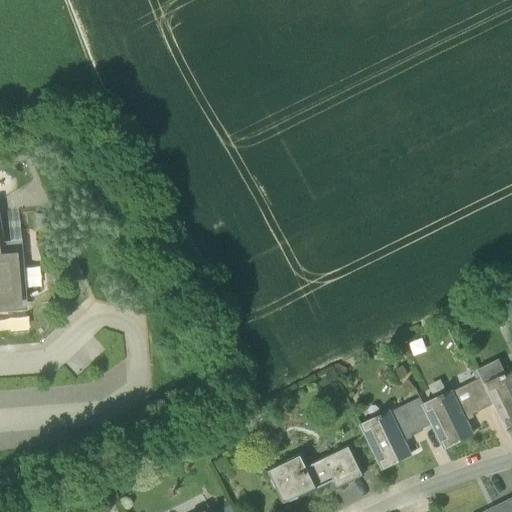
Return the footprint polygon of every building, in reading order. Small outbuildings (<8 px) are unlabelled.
[(35,225),(43,226),(44,214),(36,214),(35,225)] [(0,303),(18,302),(14,256),(0,257),(0,303)] [(490,394),(494,403),(505,427),(511,423),(511,367),(511,368),(511,370),(511,372),(507,375),(499,358),(477,369),(482,378),(485,385),(490,394)] [(494,403),(490,394),(485,385),(482,378),(445,396),(444,395),(439,397),(440,398),(425,405),(423,406),(432,423),(432,424),(443,447),(473,433),(466,417),(494,403)] [(423,406),(425,405),(421,397),(382,416),(382,415),(377,417),(378,418),(361,426),(382,468),(412,453),(404,438),(432,424),(432,423),(423,406)] [(360,473),(348,444),(322,456),(323,460),(305,468),(298,453),(268,467),(279,492),(295,485),(299,493),(334,478),(336,483),(360,473)] [(496,510),(492,511),(511,511),(511,499),(495,508),(496,510)]
